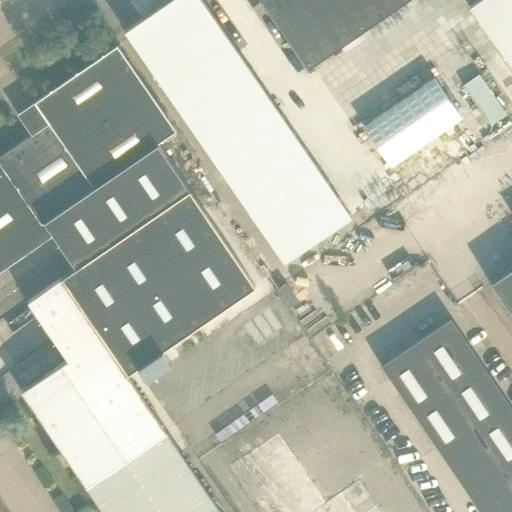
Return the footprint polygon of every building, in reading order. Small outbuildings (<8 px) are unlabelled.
[(284,262),(351,216),(202,0),(168,0),(124,30),(284,262)] [(262,0),(310,68),(408,0),(262,0)] [(511,0),(477,0),(472,3),(511,62),(511,0)] [(0,271),(51,236),(72,267),(25,301),(65,360),(19,392),(102,511),(220,511),(125,374),(137,366),(145,379),(171,362),(162,349),(254,285),(187,188),(156,144),(178,129),(119,42),(35,100),(49,121),(0,154),(0,271)] [(511,314),(511,270),(491,285),(511,314)] [(482,511),(511,511),(511,405),(452,317),(382,365),(410,406),(411,406),(482,511)]
